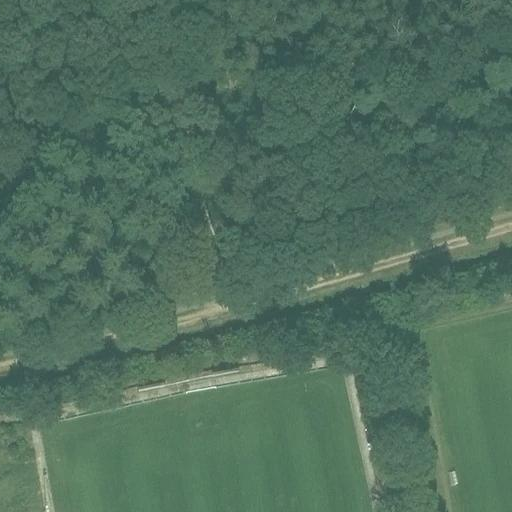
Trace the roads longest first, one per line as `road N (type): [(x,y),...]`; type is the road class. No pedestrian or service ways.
road 1 (track): [(511,229),(226,314)]
road 2 (track): [(226,314),(0,371)]
